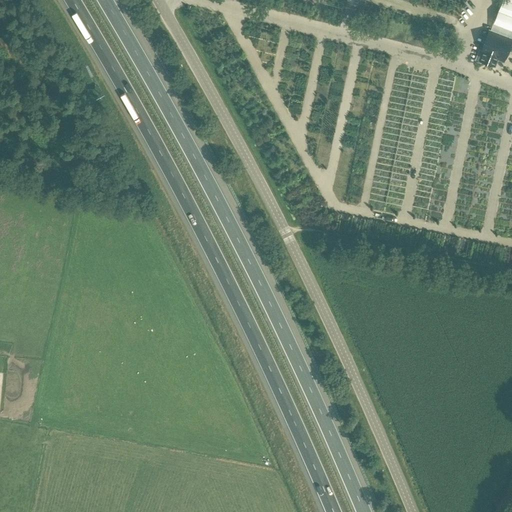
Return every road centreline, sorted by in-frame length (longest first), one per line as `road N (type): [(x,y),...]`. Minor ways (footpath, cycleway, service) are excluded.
road 1 (motorway): [(364,511),(195,156),(104,0)]
road 2 (motorway): [(73,0),(255,336),(333,511)]
road 3 (tertiary): [(412,511),(284,233),(157,0)]
road 4 (unknown): [(204,0),(452,67)]
